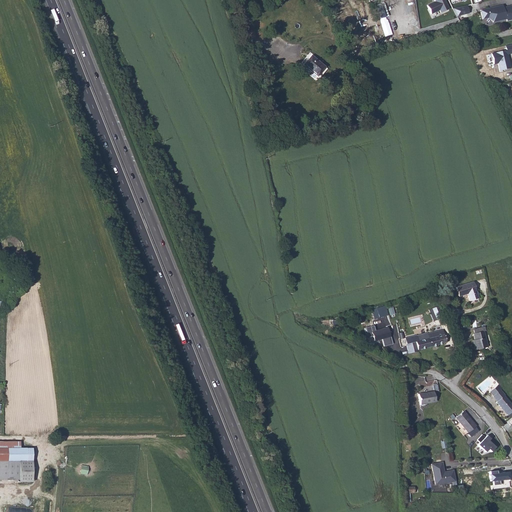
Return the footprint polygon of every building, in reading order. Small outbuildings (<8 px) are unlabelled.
[(449,9),(444,0),(433,0),(435,2),(426,6),(430,15),(439,11),(440,13),(449,9)] [(464,5),(452,8),(456,15),(468,12),(466,4),(464,5)] [(484,10),(478,12),(480,19),(485,17),(490,21),(490,22),(504,19),(504,20),(511,18),(511,5),(511,4),(501,7),(500,4),(489,7),(490,9),(488,9),(487,8),(483,9),(484,10)] [(511,53),(511,43),(503,45),(505,50),(491,53),(493,64),(498,63),(500,72),(511,69),(507,55),(511,53)] [(312,53),(302,67),(316,78),(326,64),(312,53)] [(478,298),(473,281),(455,287),(458,296),(466,294),(469,301),(478,298)] [(389,315),(386,306),(372,310),(375,320),(389,315)] [(432,308),(436,320),(443,317),(438,306),(432,308)] [(393,344),(388,326),(376,330),(375,326),(366,328),(369,337),(373,336),(374,342),(382,340),(384,346),(393,344)] [(442,329),(428,331),(432,347),(445,343),(442,329)] [(432,347),(428,331),(405,337),(409,354),(415,352),(412,343),(417,342),(419,350),(432,347)] [(487,347),(483,332),(472,334),(475,344),(473,344),(475,350),(487,347)] [(492,396),(499,390),(500,389),(498,386),(489,393),(492,396)] [(503,395),(499,390),(492,396),(495,400),(494,401),(506,415),(511,410),(511,408),(502,396),(503,395)] [(419,405),(434,402),(432,392),(417,394),(419,405)] [(477,430),(478,429),(466,413),(458,419),(470,435),(477,430)] [(477,430),(470,435),(473,439),(480,434),(477,430)] [(484,438),(482,435),(477,441),(479,443),(477,446),(485,454),(491,453),(496,448),(489,441),(490,440),(486,436),(484,438)] [(20,441),(0,441),(0,480),(19,480),(19,482),(32,482),(33,448),(20,448),(20,441)] [(440,464),(429,466),(432,487),(453,484),(451,473),(441,474),(440,464)] [(508,479),(507,472),(498,474),(497,470),(488,471),(489,482),(493,481),(494,485),(499,485),(499,480),(508,479)]
